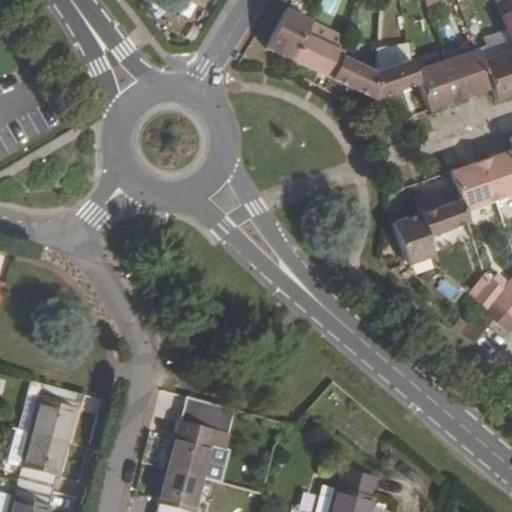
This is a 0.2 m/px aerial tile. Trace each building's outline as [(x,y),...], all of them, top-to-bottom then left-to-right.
[(308,22),(283,9),(264,49),(289,61),(302,34),(308,22)] [(511,12),(501,17),(509,38),(511,47),(511,12)] [(47,19),(41,24),(50,34),(56,28),(47,19)] [(340,54),(302,34),(289,61),(311,72),(328,80),(338,59),(340,54)] [(481,61),(511,50),(511,47),(509,38),(477,50),(481,61)] [(409,61),(407,45),(374,50),(372,74),(409,61)] [(477,50),(445,61),(459,100),(490,89),(481,61),(477,50)] [(511,50),(481,61),(490,89),(494,101),(511,94),(511,50)] [(372,74),(338,59),(328,80),(371,99),(372,74)] [(409,61),(372,74),(371,99),(416,84),(413,72),(409,61)] [(445,61),(413,72),(416,84),(426,112),(459,100),(445,61)] [(511,151),(511,150),(480,161),(494,200),(511,193),(511,151)] [(480,161),(448,173),(457,199),(461,211),(494,200),(480,161)] [(457,199),(419,214),(426,236),(465,222),(461,211),(457,199)] [(419,214),(391,223),(405,264),(433,255),(426,236),(419,214)] [(511,276),(511,277),(502,288),(511,296),(511,276)] [(490,279),(474,298),(482,306),(489,312),(495,305),(511,317),(511,296),(502,288),(490,279)] [(482,306),(459,332),(471,342),(491,320),(506,333),(511,325),(511,317),(495,305),(489,312),(482,306)] [(76,392),(43,383),(38,398),(37,398),(29,431),(65,440),(73,406),(72,406),(76,392)] [(227,431),(178,419),(174,434),(173,434),(164,468),(200,477),(209,442),(223,446),(227,431)] [(65,440),(29,431),(19,466),(21,467),(16,481),(50,490),(54,475),(56,475),(65,440)] [(190,511),(200,477),(164,468),(156,503),(157,504),(155,511),(188,511),(189,511),(190,511)] [(50,490),(16,481),(12,496),(11,496),(6,511),(45,511),(48,504),(46,504),(50,490)] [(326,484),(317,511),(368,511),(373,496),(326,484)]
